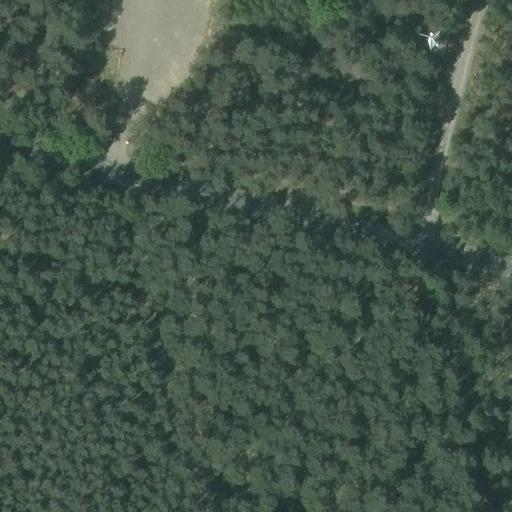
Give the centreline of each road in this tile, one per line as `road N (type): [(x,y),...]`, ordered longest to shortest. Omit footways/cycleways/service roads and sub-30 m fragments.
road 1 (unclassified): [(511,257),(0,142)]
road 2 (track): [(422,235),(479,0)]
